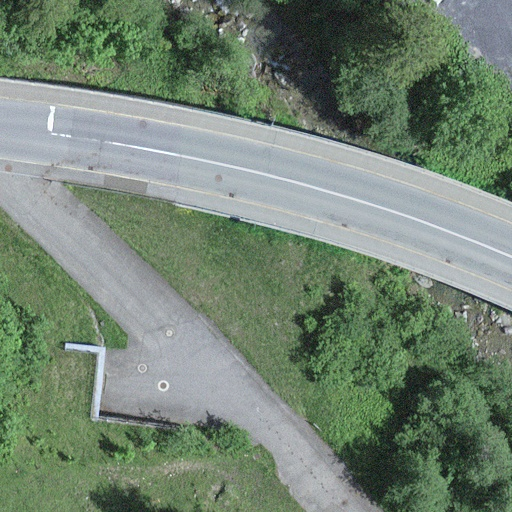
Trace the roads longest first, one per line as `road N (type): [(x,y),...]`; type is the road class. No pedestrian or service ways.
road 1 (secondary): [(0,129),(165,153),(331,193),(511,260)]
road 2 (track): [(332,511),(189,347),(0,176)]
